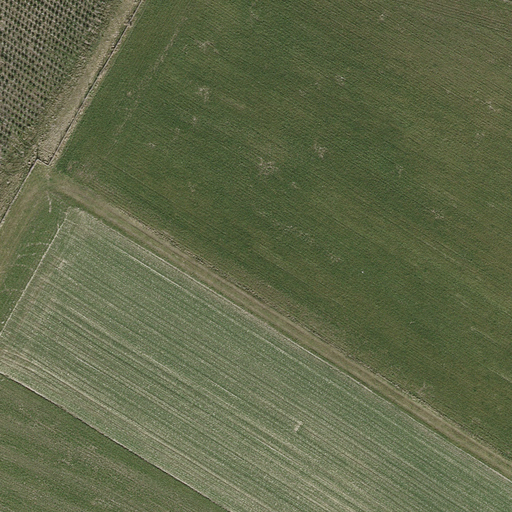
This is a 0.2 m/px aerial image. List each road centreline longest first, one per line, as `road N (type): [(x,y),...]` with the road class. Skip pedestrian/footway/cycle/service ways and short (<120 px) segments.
road 1 (track): [(42,173),(511,451)]
road 2 (track): [(0,252),(133,0)]
